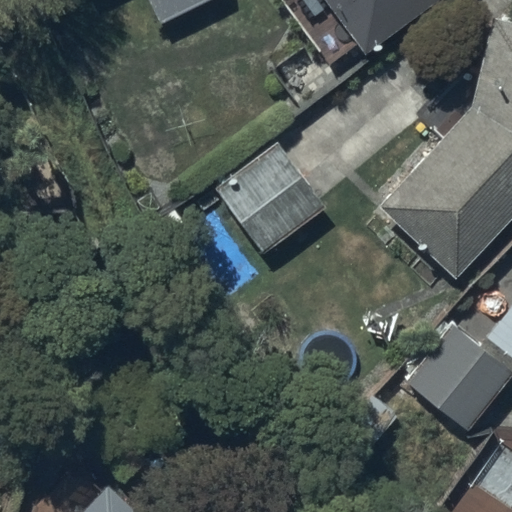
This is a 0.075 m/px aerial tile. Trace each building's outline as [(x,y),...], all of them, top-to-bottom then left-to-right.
[(152,0),(159,14),(186,0),(152,0)] [(329,0),(362,43),(420,0),(329,0)] [(511,10),(490,6),(469,94),(377,192),(453,264),(511,201),(511,10)] [(274,132),(212,178),(262,244),(324,197),(274,132)] [(448,316),(405,372),(468,420),(511,364),(511,290),(476,337),(448,316)] [(511,511),(511,441),(477,440),(431,511),(511,511)] [(149,511),(102,469),(62,511),(149,511)]
